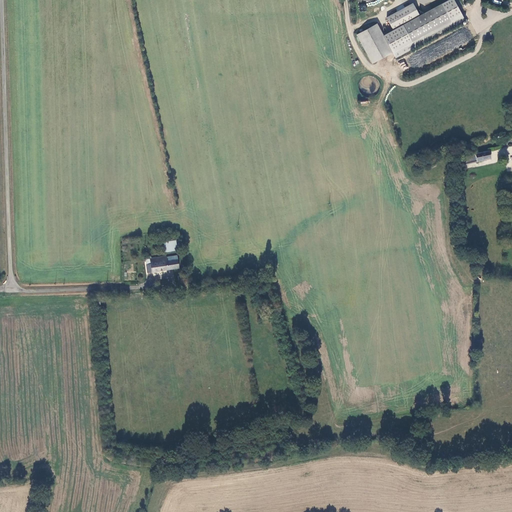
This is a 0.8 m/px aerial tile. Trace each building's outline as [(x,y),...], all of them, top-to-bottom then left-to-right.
[(465,20),(454,0),(449,0),(420,16),(413,3),(387,17),(394,30),(384,35),(393,52),(396,57),(465,20)] [(373,63),(393,52),(384,35),(377,24),(357,35),(373,63)] [(402,59),(398,62),(403,70),(407,67),(402,59)] [(489,151),(475,155),(477,162),(490,159),(489,151)] [(176,241),(164,243),(166,253),(178,251),(176,241)] [(167,262),(167,257),(150,259),(151,265),(146,265),(147,273),(178,269),(177,261),(167,262)]
